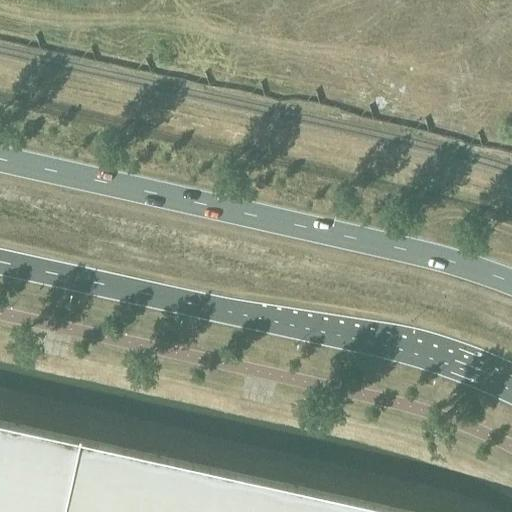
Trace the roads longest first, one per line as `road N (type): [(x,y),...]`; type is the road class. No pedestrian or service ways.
road 1 (primary): [(0,259),(391,338),(511,384)]
road 2 (primary): [(511,280),(388,240),(0,156)]
